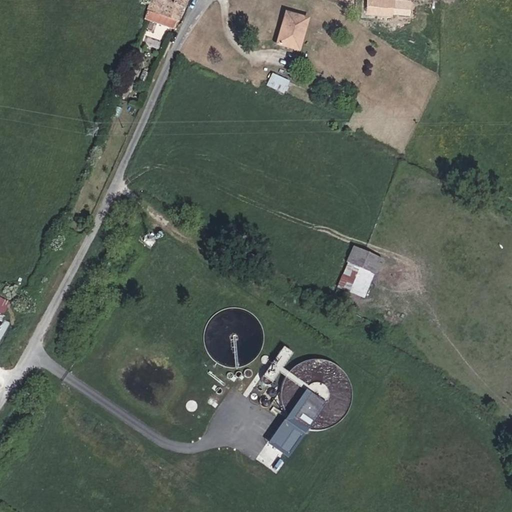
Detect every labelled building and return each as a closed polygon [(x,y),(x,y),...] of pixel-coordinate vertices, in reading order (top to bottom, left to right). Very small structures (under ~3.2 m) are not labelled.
[(186,9),(191,10),(194,0),(171,0),(166,15),(182,20),(186,9)] [(374,0),(373,9),(398,11),(398,0),(374,0)] [(280,38),(301,45),(312,15),(290,7),(280,38)] [(266,86),(284,93),(290,79),(271,72),(266,86)] [(353,245),(335,285),(364,298),(381,257),(353,245)] [(0,296),(0,312),(3,313),(9,301),(0,296)] [(268,383),(288,350),(280,345),(260,378),(268,383)] [(295,462),(310,441),(293,429),(278,450),(295,462)]
